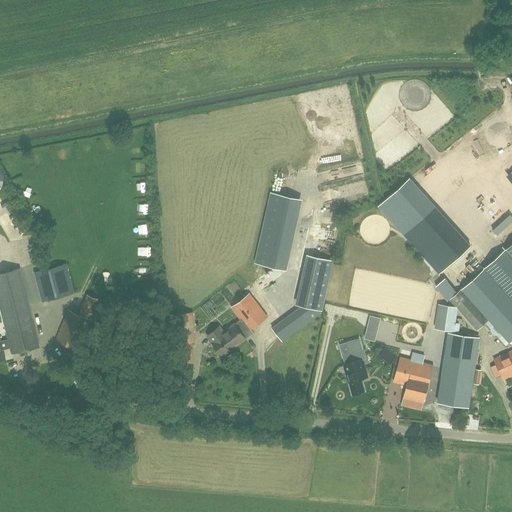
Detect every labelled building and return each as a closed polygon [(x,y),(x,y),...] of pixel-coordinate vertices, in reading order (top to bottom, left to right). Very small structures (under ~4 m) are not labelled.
[(511,216),(511,186),(488,161),(485,164),(478,157),(467,167),(484,184),(476,191),(481,196),(486,191),(495,201),(496,200),(511,216)] [(255,263),(276,268),(292,197),(271,193),(255,263)] [(503,228),(511,221),(508,218),(500,225),(503,228)] [(511,244),(462,289),(489,320),(510,343),(511,340),(511,244)] [(42,301),(75,292),(67,263),(34,272),(42,301)] [(12,353),(39,346),(19,268),(0,272),(0,304),(5,326),(8,339),(0,341),(0,339),(0,360),(5,359),(2,348),(10,346),(12,353)] [(276,310),(292,302),(282,284),(267,292),(276,310)] [(462,289),(450,300),(455,307),(457,308),(477,330),(484,324),(489,320),(462,289)] [(68,309),(55,340),(76,349),(88,321),(91,322),(100,300),(87,294),(79,315),(68,309)] [(245,339),(241,333),(247,328),(249,331),(267,317),(250,294),(232,307),(241,320),(224,333),(219,327),(208,336),(212,342),(222,356),(245,339)] [(193,361),(191,343),(195,343),(193,312),(173,314),(174,342),(176,362),(193,361)] [(288,316),(272,328),(282,341),(298,330),(288,316)] [(374,341),(380,319),(370,316),(364,338),(374,341)] [(478,337),(448,333),(438,403),(468,407),(478,337)] [(359,339),(347,343),(352,362),(344,364),(349,382),(353,394),(364,391),(360,379),(367,377),(362,360),(364,359),(359,339)] [(511,350),(494,359),(504,380),(511,376),(511,350)] [(407,385),(403,398),(423,403),(433,365),(400,357),(394,381),(407,385)]
